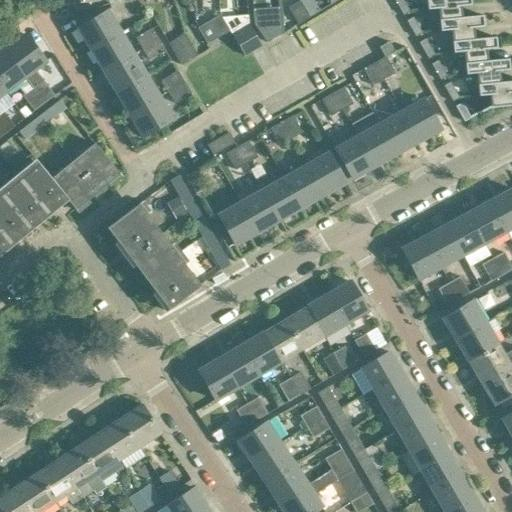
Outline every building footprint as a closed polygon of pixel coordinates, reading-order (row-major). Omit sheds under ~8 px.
[(253,0),(256,20),(267,18),(264,0),(253,0)] [(312,0),(302,0),(299,2),(309,17),(319,11),(312,0)] [(394,0),(403,15),(409,11),(403,0),(394,0)] [(425,0),(427,9),(438,8),(439,19),(462,17),(461,5),(471,4),(470,0),(425,0)] [(299,2),(288,8),(298,24),(309,17),(299,2)] [(78,28),(91,50),(120,32),(107,10),(78,28)] [(462,17),(439,19),(438,20),(440,31),(451,30),(452,41),(475,38),(473,27),(484,26),(483,14),(462,17)] [(229,32),(219,16),(211,22),(205,21),(197,25),(198,30),(207,45),(220,37),(229,32)] [(265,21),(260,24),(270,40),(281,33),(271,17),(265,21)] [(413,17),(406,21),(415,36),(421,32),(413,17)] [(248,25),(231,35),(236,43),(243,56),(250,52),(260,46),(248,25)] [(151,28),(135,37),(142,49),(158,40),(151,28)] [(120,32),(91,50),(104,71),(133,54),(120,32)] [(184,33),(168,43),(181,65),(198,55),(184,33)] [(25,34),(5,50),(25,76),(25,77),(32,87),(44,103),(54,96),(34,69),(45,61),(25,34)] [(475,38),(452,41),(451,41),(452,53),(464,51),(465,63),(487,60),(486,49),(496,47),(495,36),(475,38)] [(425,39),(419,43),(427,58),(434,54),(425,39)] [(158,40),(142,49),(148,59),(164,50),(158,40)] [(384,57),(373,63),(383,81),(395,74),(385,57),(394,51),(389,42),(379,47),(384,57)] [(0,53),(0,85),(5,92),(24,77),(25,77),(25,76),(5,50),(0,53)] [(133,54),(104,71),(117,93),(146,76),(133,54)] [(487,60),(465,63),(464,63),(465,74),(476,73),(477,84),(500,81),(499,70),(509,69),(508,58),(487,60)] [(437,61),(431,64),(440,79),(446,76),(437,61)] [(373,63),(362,69),(372,87),(383,81),(373,63)] [(177,71),(160,81),(167,91),(167,92),(184,82),(183,80),(177,71)] [(146,76),(117,93),(129,115),(159,98),(146,76)] [(511,80),(500,81),(477,84),(477,85),(478,96),(489,95),(490,106),(487,106),(480,111),(480,112),(489,107),(511,104),(511,96),(511,92),(511,91),(511,80)] [(184,82),(167,92),(173,103),(190,93),(184,82)] [(450,82),(443,86),(452,101),(458,97),(450,82)] [(343,86),(333,92),(342,109),(352,103),(343,86)] [(44,103),(32,87),(24,93),(36,109),(44,103)] [(333,92),(321,99),(330,116),(342,109),(333,92)] [(159,98),(129,115),(142,137),(172,119),(159,98)] [(60,100),(37,118),(43,125),(66,107),(60,100)] [(423,100),(401,112),(418,141),(440,129),(423,100)] [(462,103),(455,106),(464,121),(470,118),(462,103)] [(24,106),(18,110),(24,118),(30,114),(24,106)] [(2,111),(0,112),(0,129),(4,134),(14,126),(2,111)] [(401,112),(379,124),(396,154),(418,141),(401,112)] [(291,115),(282,121),(291,138),(301,132),(291,115)] [(43,125),(37,118),(20,131),(25,139),(43,125)] [(282,121),(269,128),(279,145),(291,138),(282,121)] [(379,124),(357,137),(374,166),(396,154),(379,124)] [(229,133),(207,145),(213,155),(234,143),(229,133)] [(357,137),(335,149),(351,179),(374,166),(357,137)] [(248,140),(237,146),(246,163),(257,157),(248,140)] [(75,210),(120,174),(94,143),(51,179),(67,199),(66,199),(75,210)] [(237,146),(225,153),(235,170),(246,163),(237,146)] [(328,153),(306,165),(323,195),(345,182),(328,153)] [(0,253),(66,199),(67,199),(51,179),(38,164),(0,194),(0,253)] [(306,165),(284,178),(300,207),(323,195),(306,165)] [(195,193),(207,186),(197,170),(186,176),(195,193)] [(184,185),(179,175),(170,180),(175,190),(184,185)] [(284,178),(262,190),(278,220),(300,207),(284,178)] [(181,200),(190,195),(184,185),(175,190),(179,196),(181,200)] [(511,189),(489,201),(505,231),(511,227),(511,189)] [(262,190),(240,203),(256,232),(278,220),(262,190)] [(187,210),(196,205),(190,195),(181,200),(187,210)] [(181,200),(179,196),(167,202),(176,218),(188,211),(187,210),(181,200)] [(489,201),(467,213),(483,243),(505,231),(489,201)] [(218,215),(224,227),(234,245),(256,232),(240,203),(218,215)] [(138,204),(106,228),(146,281),(177,256),(138,204)] [(193,220),(201,215),(196,205),(187,210),(188,211),(193,220)] [(467,213),(445,225),(461,255),(483,243),(467,213)] [(198,230),(207,225),(201,215),(193,220),(198,230)] [(204,240),(213,235),(207,225),(198,230),(204,240)] [(445,225),(423,237),(439,267),(461,255),(445,225)] [(210,250),(218,245),(213,235),(204,240),(210,250)] [(439,267),(423,237),(401,249),(417,279),(439,267)] [(215,259),(224,254),(218,245),(210,250),(215,259)] [(503,252),(492,258),(502,274),(511,268),(511,256),(507,259),(503,252)] [(224,254),(215,259),(221,269),(230,264),(224,254)] [(177,256),(146,281),(167,310),(200,285),(177,256)] [(481,264),(490,281),(502,274),(492,258),(481,264)] [(459,276),(448,282),(458,299),(469,293),(459,276)] [(350,281),(328,294),(345,323),(367,310),(350,281)] [(437,289),(446,306),(458,299),(448,282),(437,289)] [(328,294),(306,307),(323,336),(345,323),(328,294)] [(471,301),(443,318),(455,339),(484,322),(471,301)] [(306,307),(284,320),(301,349),(323,336),(306,307)] [(284,320),(263,333),(280,362),(301,349),(284,320)] [(484,322),(455,339),(468,361),(497,344),(484,322)] [(263,333),(241,345),(258,374),(280,362),(263,333)] [(365,333),(354,340),(363,357),(375,350),(365,333)] [(497,344),(468,361),(481,383),(511,364),(511,349),(503,355),(497,344)] [(241,345),(219,358),(236,387),(258,374),(241,345)] [(344,345),(333,352),(342,369),(354,362),(344,345)] [(322,359),(332,375),(342,369),(333,352),(322,359)] [(388,352),(371,362),(361,368),(373,389),(400,372),(388,352)] [(236,387),(219,358),(198,371),(215,400),(236,387)] [(511,364),(481,383),(494,405),(500,402),(503,408),(511,402),(511,364)] [(300,371),(289,378),(299,395),(310,389),(300,371)] [(400,372),(373,389),(385,409),(412,393),(400,372)] [(278,384),(288,401),(299,395),(289,378),(278,384)] [(317,393),(330,415),(340,409),(327,387),(317,393)] [(412,393),(385,409),(397,430),(424,413),(412,393)] [(257,397),(246,403),(256,420),(267,413),(257,397)] [(235,410),(245,427),(256,420),(246,403),(235,410)] [(160,433),(142,404),(120,419),(136,443),(138,447),(160,433)] [(316,406),(299,415),(306,428),(323,418),(316,406)] [(340,409),(330,415),(341,435),(352,429),(340,409)] [(511,411),(502,418),(511,435),(511,411)] [(424,413),(397,430),(409,450),(436,434),(424,413)] [(323,418),(306,428),(312,438),(329,428),(323,418)] [(136,443),(120,419),(100,432),(118,460),(138,447),(136,443)] [(279,443),(265,422),(237,440),(251,462),(279,443)] [(352,429),(341,435),(353,456),(364,449),(352,429)] [(118,460),(100,432),(78,446),(97,474),(101,481),(122,467),(118,460)] [(436,434),(409,450),(421,471),(448,455),(436,434)] [(293,464),(279,443),(251,462),(265,483),(293,464)] [(365,476),(376,470),(385,464),(373,444),(364,449),(353,456),(365,476)] [(97,474),(78,446),(57,459),(82,497),(92,490),(95,495),(105,488),(101,481),(97,474)] [(341,448),(324,458),(331,470),(347,459),(341,448)] [(448,455),(421,471),(433,491),(461,475),(448,455)] [(36,473),(54,501),(57,505),(68,498),(71,504),(82,497),(57,459),(36,473)] [(279,504),(284,511),(312,511),(324,505),(316,493),(336,479),(345,494),(362,485),(347,459),(331,470),(307,486),(279,504)] [(307,486),(293,464),(265,483),(279,504),(307,486)] [(169,470),(158,478),(169,494),(180,487),(169,470)] [(376,470),(365,476),(377,496),(388,490),(376,470)] [(36,473),(15,487),(31,511),(37,511),(54,501),(36,473)] [(461,475),(433,491),(444,511),(473,496),(461,475)] [(149,484),(138,491),(148,507),(159,500),(149,484)] [(31,511),(15,487),(0,496),(0,510),(1,511),(31,511)] [(193,488),(177,499),(166,505),(170,511),(199,511),(206,508),(193,488)] [(388,490),(377,496),(386,511),(396,511),(399,510),(388,490)] [(131,504),(120,511),(121,511),(140,511),(148,507),(138,491),(127,498),(131,504)] [(366,492),(349,501),(355,511),(358,511),(372,503),(366,492)] [(482,511),(473,496),(444,511),(482,511)]
